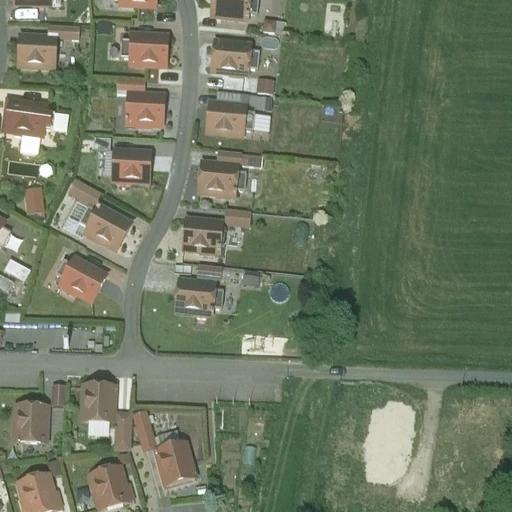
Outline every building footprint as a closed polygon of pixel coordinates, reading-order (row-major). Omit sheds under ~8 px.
[(52,0),(15,0),(15,11),(52,13),(52,0)] [(157,0),(114,0),(115,2),(125,2),(125,12),(158,12),(157,0)] [(214,0),(212,20),(246,24),(247,18),(256,19),(258,2),(249,1),(248,0),(214,0)] [(72,33),(48,31),(47,42),(55,43),(71,43),(72,33)] [(79,33),(72,33),(71,43),(78,44),(79,33)] [(168,70),(170,39),(128,37),(126,68),(168,70)] [(47,42),(20,41),(18,70),(54,72),(55,43),(47,42)] [(250,50),(215,47),(212,76),(229,78),(229,80),(243,82),(243,80),(247,80),(248,74),(249,57),(250,50)] [(259,58),(249,57),(248,74),(257,75),(259,58)] [(165,127),(167,96),(126,94),(124,125),(165,127)] [(256,100),(216,96),(215,108),(245,111),(254,112),(256,100)] [(13,98),(7,134),(45,140),(51,104),(13,98)] [(215,108),(210,108),(206,137),(242,141),(242,135),(252,135),(254,118),(244,117),(245,111),(215,108)] [(48,129),(44,145),(57,148),(60,132),(48,129)] [(149,189),(150,158),(109,157),(108,188),(149,189)] [(237,171),(201,167),(198,197),(216,199),(216,201),(230,202),(230,200),(234,201),(234,194),(244,195),(246,178),(236,177),(237,171)] [(75,183),(68,198),(93,209),(100,194),(75,183)] [(130,228),(99,211),(98,213),(97,212),(96,215),(97,215),(96,217),(88,212),(79,227),(88,232),(85,238),(88,239),(87,241),(100,248),(101,246),(116,255),(130,228)] [(241,217),(226,216),(225,228),(240,229),(241,217)] [(250,218),(241,217),(240,229),(248,230),(250,218)] [(4,227),(0,224),(0,251),(2,252),(10,237),(1,233),(4,227)] [(221,228),(186,224),(183,253),(201,255),(200,257),(215,259),(215,257),(218,257),(219,251),(222,251),(224,234),(221,234),(221,228)] [(92,310),(109,279),(75,261),(58,292),(92,310)] [(24,285),(29,274),(11,264),(5,275),(24,285)] [(221,273),(197,271),(196,281),(220,284),(221,273)] [(301,292),(301,278),(276,276),(275,290),(301,292)] [(214,289),(179,285),(175,315),(193,317),(193,319),(207,320),(207,318),(211,319),(212,312),(221,313),(223,296),(213,295),(214,289)] [(53,388),(52,408),(65,409),(67,389),(53,388)] [(114,391),(84,390),(83,408),(81,408),(80,422),(83,422),(82,425),(112,427),(114,391)] [(46,412),(16,410),(16,428),(14,428),(13,442),(15,442),(15,446),(45,447),(46,412)] [(371,414),(369,447),(333,445),(332,475),(369,477),(385,478),(386,476),(386,460),(404,462),(405,450),(408,451),(410,416),(386,415),(383,413),(381,413),(379,413),(376,413),(374,414),(371,414)] [(149,432),(145,416),(133,420),(137,435),(149,432)] [(130,419),(117,418),(116,439),(129,439),(130,419)] [(149,432),(137,435),(143,454),(155,451),(149,432)] [(177,434),(154,441),(158,451),(180,445),(177,434)] [(129,439),(116,439),(115,453),(129,454),(129,439)] [(184,447),(156,455),(165,489),(194,481),(184,447)] [(119,472),(90,480),(95,497),(93,497),(97,511),(99,511),(106,511),(128,506),(119,472)] [(369,477),(332,475),(331,499),(368,501),(368,499),(369,477)] [(385,478),(369,477),(368,499),(393,500),(394,477),(386,476),(385,478)] [(56,511),(47,479),(19,487),(23,504),(21,505),(23,511),(56,511)]
